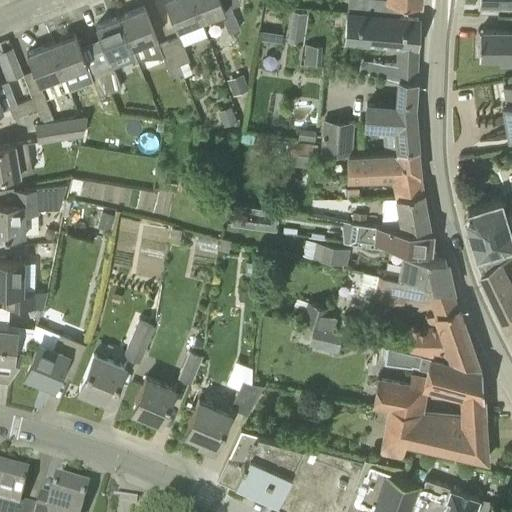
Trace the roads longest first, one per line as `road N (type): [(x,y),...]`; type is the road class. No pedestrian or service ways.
road 1 (secondary): [(511,377),(478,311),(440,194),(441,0)]
road 2 (residential): [(236,511),(115,457),(0,423)]
